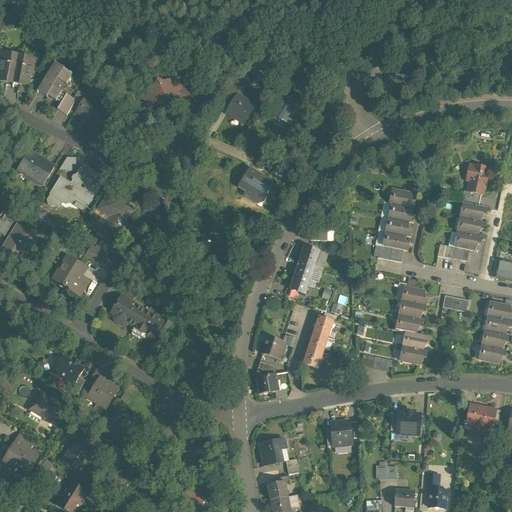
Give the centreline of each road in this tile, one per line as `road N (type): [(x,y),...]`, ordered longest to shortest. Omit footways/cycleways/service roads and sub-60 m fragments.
road 1 (tertiary): [(511,109),(451,113),(379,140),(312,199),(261,287),(241,415)]
road 2 (track): [(337,72),(35,21),(3,0)]
road 3 (residential): [(296,406),(442,382),(511,386)]
road 4 (residential): [(77,339),(171,188)]
road 5 (residential): [(139,173),(0,104)]
road 6 (residential): [(511,291),(375,263)]
road 7 (residential): [(179,401),(122,511)]
